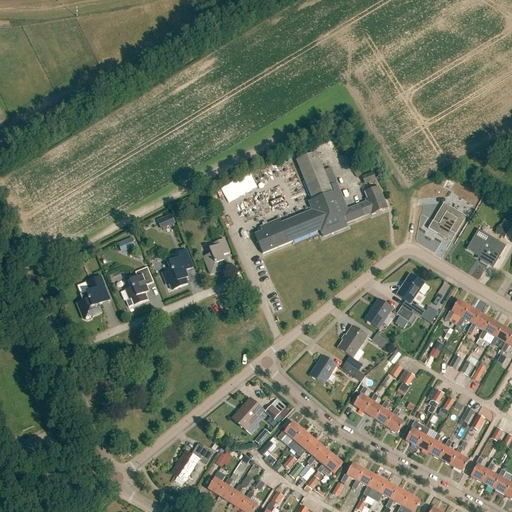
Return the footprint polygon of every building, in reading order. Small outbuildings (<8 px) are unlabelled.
[(262,255),(318,232),(321,239),(345,229),(344,225),(364,217),(364,216),(370,214),(371,216),(387,210),(378,187),(364,193),(366,200),(364,200),(366,204),(360,207),(359,205),(340,213),(316,153),(296,161),(313,202),(314,201),(318,209),(281,224),(280,221),(260,229),(262,233),(254,236),(262,255)] [(364,186),(376,181),(372,173),(361,178),(364,186)] [(443,204),(428,230),(451,243),(466,218),(443,204)] [(499,226),(495,234),(504,239),(508,231),(511,224),(511,215),(508,213),(500,227),(499,226)] [(171,215),(157,221),(161,231),(175,225),(171,215)] [(466,250),(480,259),(479,261),(492,269),(505,247),(477,231),(466,250)] [(132,239),(117,245),(121,254),(136,248),(132,239)] [(212,246),(213,249),(209,251),(211,255),(203,259),(210,276),(224,270),(221,263),(224,262),(222,257),(229,254),(224,241),(212,246)] [(174,261),(167,264),(170,271),(162,275),(167,287),(169,286),(172,291),(187,285),(185,279),(187,278),(185,272),(193,268),(186,251),(173,256),(174,261)] [(145,295),(148,293),(146,287),(153,284),(147,269),(135,274),(137,278),(129,281),(132,288),(124,291),(128,301),(125,302),(128,309),(137,305),(138,305),(148,301),(145,295)] [(410,276),(396,297),(406,303),(397,316),(408,324),(414,316),(413,315),(419,306),(412,302),(423,285),(410,276)] [(90,292),(80,296),(83,302),(76,305),(83,320),(87,322),(91,320),(92,318),(101,314),(98,306),(109,301),(104,287),(100,277),(86,283),(90,292)] [(378,301),(364,321),(378,331),(392,310),(378,301)] [(449,312),(445,319),(449,322),(453,315),(460,319),(462,320),(468,308),(457,302),(451,313),(449,312)] [(480,315),(468,308),(462,320),(460,319),(456,326),(460,328),(464,321),(471,325),(473,326),(480,315)] [(471,325),(467,333),(471,335),(475,328),(482,332),(484,333),(491,321),(480,315),(473,326),(471,325)] [(482,332),(478,339),(482,341),(486,334),(493,339),(495,340),(502,328),(491,321),(484,333),(482,332)] [(352,327),(337,350),(352,360),(368,338),(352,327)] [(495,340),(493,339),(489,346),(493,348),(497,341),(504,345),(506,346),(511,335),(511,333),(502,328),(495,340)] [(504,345),(500,352),(504,355),(508,347),(511,349),(511,335),(506,346),(504,345)] [(389,345),(376,336),(372,342),(385,351),(389,345)] [(437,344),(430,356),(436,360),(443,347),(437,344)] [(322,357),(309,378),(323,387),(336,366),(322,357)] [(455,357),(449,367),(455,371),(461,360),(455,357)] [(500,358),(497,364),(502,367),(506,361),(500,358)] [(466,363),(460,373),(467,378),(473,367),(466,363)] [(365,377),(345,364),(341,370),(361,384),(365,377)] [(390,375),(396,379),(402,369),(396,365),(390,375)] [(477,383),(485,369),(480,366),(471,380),(477,383)] [(409,373),(402,384),(408,387),(414,377),(409,373)] [(363,388),(358,395),(360,396),(353,407),(364,414),(371,403),(369,402),(362,398),(367,391),(363,388)] [(432,402),(438,406),(444,395),(433,389),(427,399),(432,402)] [(374,396),(369,402),(371,403),(364,414),(374,421),(382,410),(380,409),(373,405),(377,398),(374,396)] [(250,399),(232,420),(245,432),(264,412),(250,399)] [(448,413),(455,402),(449,399),(443,409),(448,413)] [(382,410),(374,421),(385,428),(392,417),(391,416),(384,412),(388,405),(385,402),(380,409),(382,410)] [(280,414),(271,406),(265,413),(270,418),(266,422),(270,426),(280,414)] [(395,419),(399,412),(395,409),(391,416),(392,417),(385,428),(396,435),(404,424),(395,419)] [(467,425),(474,413),(467,409),(460,422),(467,425)] [(477,433),(485,420),(478,416),(470,429),(477,433)] [(418,425),(414,423),(410,430),(412,430),(405,442),(416,448),(423,437),(421,436),(414,432),(418,425)] [(282,433),(277,439),(280,442),(285,436),(292,441),(293,442),(302,432),(292,424),(284,434),(282,433)] [(429,431),(425,428),(421,436),(423,437),(416,448),(428,455),(434,443),(432,442),(425,438),(429,431)] [(497,443),(503,433),(497,429),(491,440),(497,443)] [(266,430),(257,440),(263,445),(271,435),(266,430)] [(292,441),(287,447),(290,450),(295,444),(301,449),(302,449),(303,450),(312,440),(302,432),(293,442),(292,441)] [(440,437),(436,435),(432,442),(434,443),(428,455),(439,461),(445,449),(443,448),(436,444),(440,437)] [(511,437),(508,436),(502,446),(508,449),(507,449),(511,452),(511,437)] [(263,452),(269,457),(279,446),(273,440),(263,452)] [(301,449),(296,455),(300,458),(305,452),(312,457),(313,459),(322,449),(312,440),(303,450),(302,449),(301,449)] [(451,443),(447,441),(443,448),(445,449),(439,461),(450,467),(457,455),(455,454),(451,452),(454,446),(450,444),(451,443)] [(185,451),(170,474),(186,484),(199,462),(205,466),(212,455),(197,446),(191,455),(185,451)] [(462,449),(459,447),(455,454),(457,455),(450,467),(461,473),(468,462),(458,456),(462,449)] [(312,457),(306,464),(310,467),(315,460),(322,466),(323,467),(332,457),(322,449),(313,459),(312,457)] [(325,469),(334,476),(342,465),(332,457),(323,467),(322,466),(316,472),(318,473),(306,487),(311,491),(323,477),(320,474),(325,469)] [(488,473),(486,472),(478,468),(482,461),(478,458),(475,466),(476,466),(470,478),(481,484),(488,473)] [(357,483),(363,471),(352,465),(345,477),(343,476),(339,483),(343,485),(347,478),(355,482),(357,483)] [(490,474),(494,467),(490,465),(486,472),(488,473),(481,484),(492,490),(499,479),(497,478),(490,474)] [(355,482),(351,489),(355,491),(359,484),(366,488),(368,489),(374,478),(363,471),(357,483),(355,482)] [(501,471),(497,478),(499,479),(492,490),(503,497),(510,485),(508,484),(501,480),(505,473),(501,471)] [(214,480),(207,491),(218,498),(225,487),(224,486),(217,482),(221,475),(217,473),(213,479),(214,480)] [(301,485),(307,478),(303,474),(296,482),(301,485)] [(511,477),(508,484),(510,485),(503,497),(511,501),(511,477)] [(366,488),(362,495),(366,497),(370,491),(377,495),(379,496),(386,484),(374,478),(368,489),(366,488)] [(225,487),(218,498),(229,504),(236,494),(234,493),(228,489),(232,482),(228,479),(224,486),(225,487)] [(337,498),(344,487),(338,484),(332,495),(337,498)] [(377,495),(373,502),(377,504),(381,497),(388,501),(390,502),(397,490),(386,484),(379,496),(377,495)] [(236,494),(229,504),(239,511),(246,500),(245,500),(238,495),(243,488),(239,486),(234,493),(236,494)] [(388,501),(385,508),(388,510),(392,503),(400,507),(401,508),(408,496),(397,490),(390,502),(388,501)] [(246,500),(239,511),(240,511),(254,511),(257,507),(249,502),(253,495),(249,493),(245,500),(246,500)] [(277,493),(272,502),(269,506),(273,508),(275,504),(278,506),(283,497),(277,493)] [(414,511),(419,503),(408,496),(401,508),(400,507),(396,511),(414,511)] [(358,511),(360,511),(365,504),(360,501),(355,510),(358,511)]
